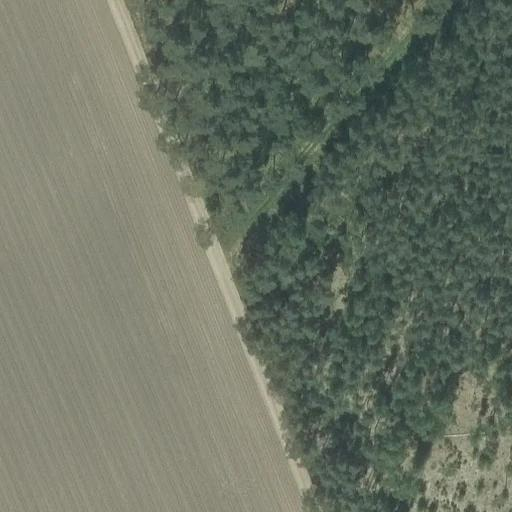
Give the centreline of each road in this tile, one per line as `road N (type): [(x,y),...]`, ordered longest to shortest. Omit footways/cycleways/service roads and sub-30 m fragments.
road 1 (track): [(350,511),(264,233),(159,0)]
road 2 (track): [(463,0),(264,233)]
